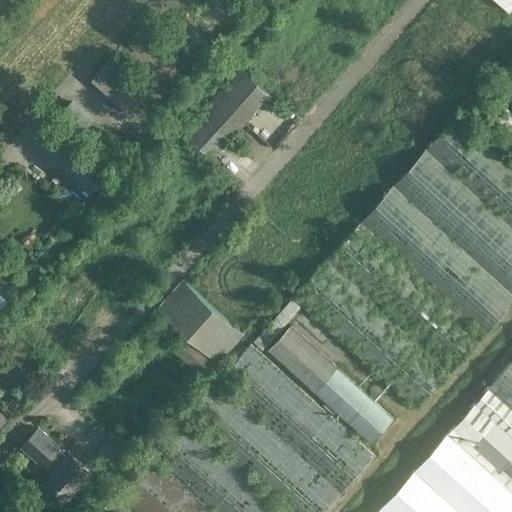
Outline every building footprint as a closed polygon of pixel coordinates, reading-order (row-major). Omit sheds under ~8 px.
[(127,111),(148,88),(112,54),(91,78),(127,111)] [(239,66),(182,131),(214,158),(271,93),(239,66)] [(511,72),(499,85),(511,96),(511,107),(510,109),(505,104),(494,115),(511,131),(511,72)] [(91,153),(108,133),(70,99),(53,119),(91,153)] [(511,158),(459,110),(293,294),(418,407),(511,302),(511,158)] [(84,169),(78,176),(91,188),(106,170),(93,159),(92,161),(81,152),(74,160),(84,169)] [(63,183),(53,195),(62,203),(72,192),(63,183)] [(218,361),(244,333),(182,279),(157,307),(218,361)] [(15,285),(7,294),(12,299),(20,289),(15,285)] [(0,292),(0,306),(1,308),(8,300),(0,292)] [(279,328),(299,305),(293,299),(254,342),(262,349),(280,330),(279,328)] [(251,342),(116,492),(137,511),(324,511),(375,455),(332,415),(336,410),(371,442),(394,417),(291,323),(268,348),(326,400),(321,406),(251,342)] [(205,376),(217,362),(187,336),(175,350),(205,376)] [(447,432),(375,511),(511,511),(511,358),(487,386),(452,426),(447,432)] [(57,505),(91,467),(71,449),(67,454),(57,445),(58,444),(37,425),(21,443),(42,461),(44,459),(54,468),(37,487),(57,505)] [(120,471),(134,456),(112,436),(98,451),(120,471)] [(131,511),(113,495),(97,511),(131,511)]
